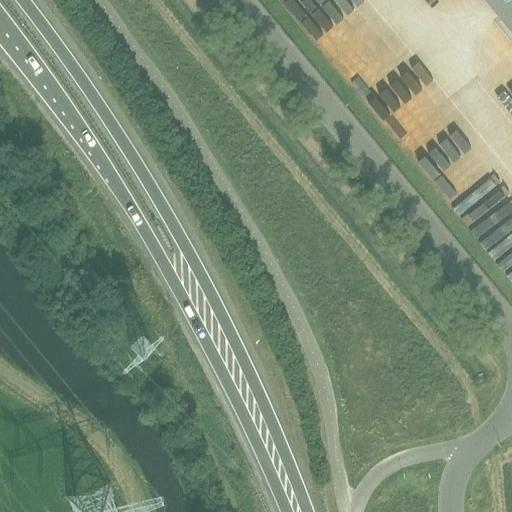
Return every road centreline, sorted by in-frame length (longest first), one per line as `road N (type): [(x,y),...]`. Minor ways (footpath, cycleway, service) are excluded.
road 1 (trunk): [(308,511),(170,221),(55,38),(22,0)]
road 2 (trunk): [(0,14),(153,244),(283,511)]
road 3 (unclassified): [(511,332),(237,0)]
road 4 (unclassified): [(352,511),(368,482),(391,465),(468,451)]
